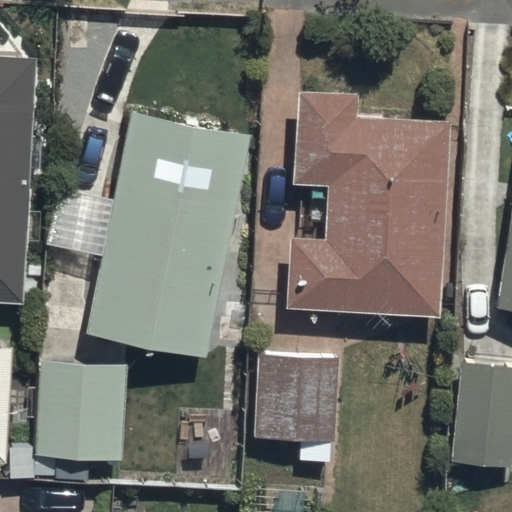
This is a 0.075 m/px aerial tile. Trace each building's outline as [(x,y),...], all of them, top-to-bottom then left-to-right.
[(26,43),(0,41),(0,285),(15,286),(26,43)] [(124,94),(78,315),(193,339),(240,119),(124,94)] [(433,298),(443,102),(289,95),(279,291),(433,298)] [(511,296),(511,125),(488,293),(511,296)] [(329,433),(331,349),(253,347),(251,432),(329,433)] [(123,354),(38,350),(32,448),(118,452),(123,354)] [(511,357),(457,351),(447,444),(504,451),(506,432),(511,433),(511,357)]
